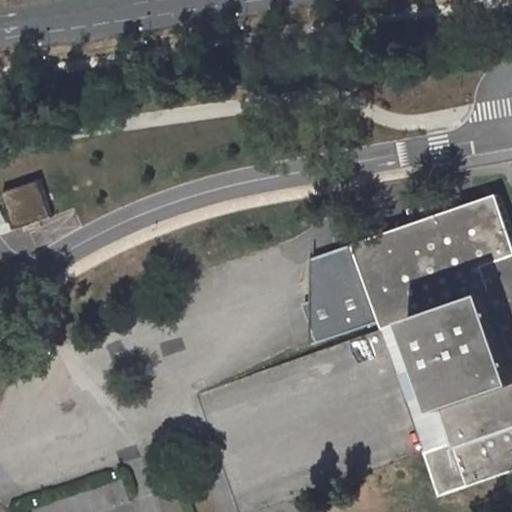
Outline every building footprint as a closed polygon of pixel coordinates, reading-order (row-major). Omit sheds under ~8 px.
[(40,179),(3,192),(7,205),(16,230),(54,217),(40,179)] [(497,261),(511,255),(511,226),(500,193),(357,242),(358,244),(356,244),(356,243),(312,258),(311,301),(302,304),(317,343),(382,321),(384,328),(412,318),(455,440),(427,451),(443,495),(511,471),(511,283),(505,285),(497,261)] [(4,209),(0,210),(0,228),(11,224),(4,209)] [(505,285),(511,283),(511,255),(497,261),(505,285)] [(427,451),(455,440),(412,318),(384,328),(427,451)]
